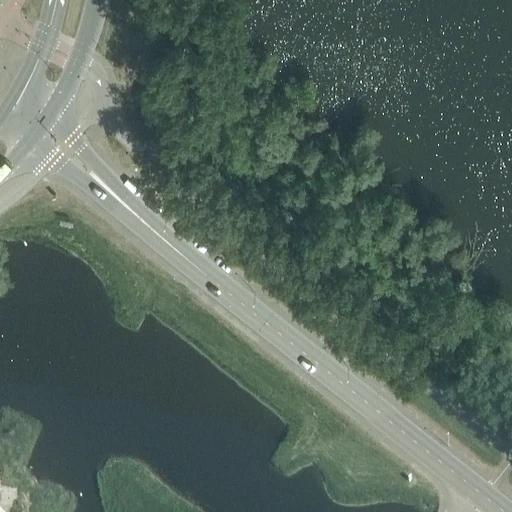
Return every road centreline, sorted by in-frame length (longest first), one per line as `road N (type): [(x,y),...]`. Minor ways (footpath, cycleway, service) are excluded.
road 1 (unclassified): [(503,511),(38,130)]
road 2 (tertiary): [(38,130),(89,38),(99,0)]
